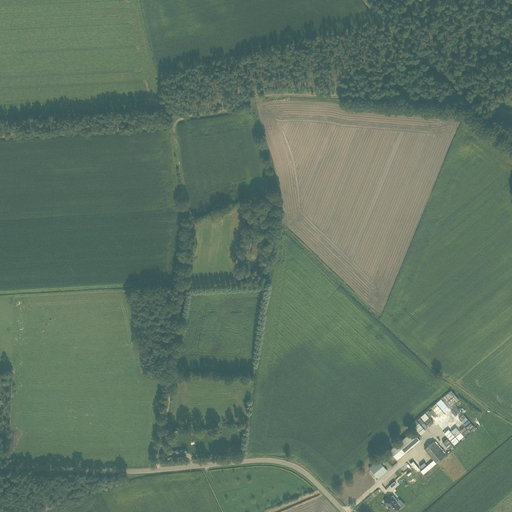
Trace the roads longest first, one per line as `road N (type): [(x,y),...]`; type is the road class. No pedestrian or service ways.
road 1 (track): [(511,111),(444,99),(265,94),(178,118),(190,224),(158,469)]
road 2 (unclassified): [(344,511),(301,469),(265,459),(158,469),(0,466)]
road 3 (track): [(363,0),(422,58),(511,124)]
